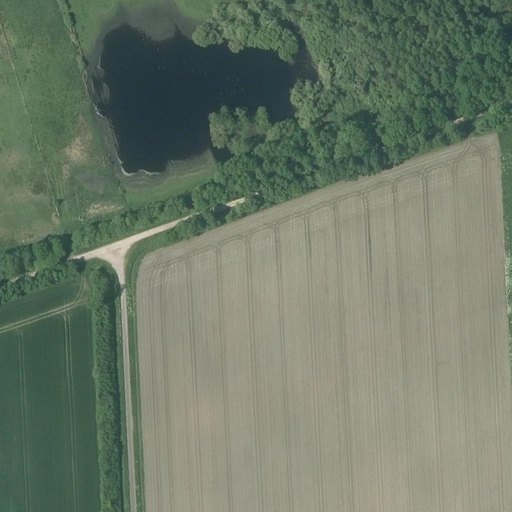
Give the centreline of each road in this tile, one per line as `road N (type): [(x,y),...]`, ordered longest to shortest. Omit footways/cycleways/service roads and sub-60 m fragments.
road 1 (track): [(511,108),(0,286)]
road 2 (unclassified): [(122,242),(135,511)]
